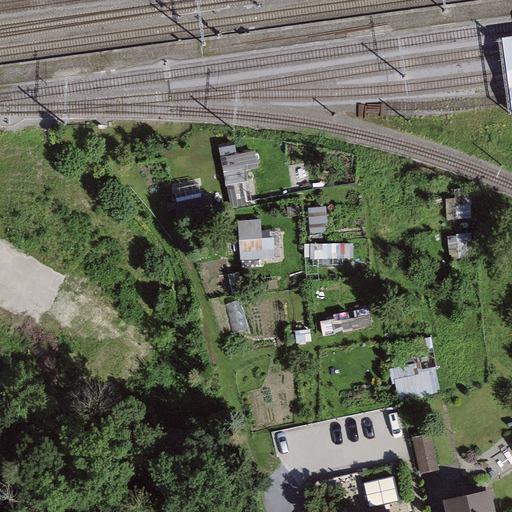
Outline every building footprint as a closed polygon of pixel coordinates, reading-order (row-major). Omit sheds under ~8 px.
[(511,36),(501,38),(502,51),(506,76),(510,99),(511,112),(511,36)] [(132,126),(105,128),(106,145),(133,143),(132,126)] [(231,199),(253,198),(251,156),(228,158),(231,199)] [(449,198),(453,265),(477,263),(473,197),(449,198)] [(243,261),(279,259),(278,235),(265,236),(264,222),(241,223),(243,261)] [(314,243),(314,256),(343,255),(342,243),(314,243)] [(401,396),(443,390),(439,361),(396,368),(401,396)] [(432,434),(415,437),(422,470),(439,466),(432,434)] [(352,458),(304,470),(307,484),(356,472),(352,458)] [(484,511),(480,491),(440,499),(442,511),(484,511)]
